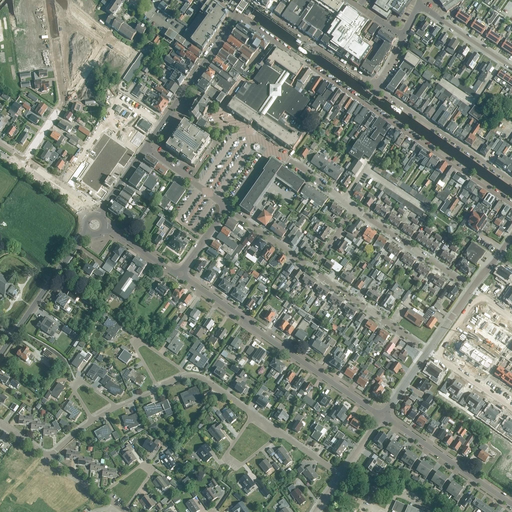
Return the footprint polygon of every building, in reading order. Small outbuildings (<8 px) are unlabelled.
[(90,0),(88,0),(84,6),(88,9),(94,2),(90,0)] [(120,20),(114,17),(123,5),(116,0),(113,0),(106,11),(111,15),(105,24),(114,29),(131,41),(136,33),(142,37),(146,30),(138,24),(134,30),(120,20)] [(184,15),(193,0),(184,0),(183,1),(187,3),(181,12),(184,15)] [(276,4),(273,2),(270,0),(256,0),(257,1),(273,12),(275,9),(273,8),(276,4)] [(294,27),(295,26),(309,6),(312,0),(294,0),(282,18),(294,27)] [(332,0),(317,0),(312,8),(298,29),(305,34),(314,40),(315,40),(318,42),(342,6),(332,0)] [(400,17),(405,8),(409,0),(378,0),(372,10),(387,20),(391,13),(392,12),(393,12),(400,17)] [(465,0),(477,2),(478,0),(437,0),(447,13),(460,3),(461,4),(464,0),(465,0)] [(202,52),(214,36),(221,26),(221,25),(228,16),(218,9),(219,8),(209,1),(182,38),(201,52),(202,52)] [(279,17),(287,5),(282,1),(274,13),(279,17)] [(163,13),(165,10),(168,6),(162,2),(157,9),(163,13)] [(298,29),(312,8),(309,6),(295,26),(298,29)] [(325,36),(319,43),(328,49),(336,55),(342,46),(349,36),(352,31),(354,29),(353,28),(355,26),(354,26),(361,17),(354,13),(346,8),(336,22),(335,21),(325,36)] [(461,22),(465,16),(461,13),(463,10),(461,9),(458,12),(459,13),(455,18),(461,22)] [(498,15),(494,12),(492,15),(493,15),(490,20),(488,20),(488,25),(491,25),(498,15)] [(465,16),(461,22),(466,25),(470,20),(473,17),(471,15),(469,18),(465,16)] [(342,46),(336,55),(342,58),(343,58),(342,58),(347,62),(347,61),(348,61),(348,62),(352,64),(358,69),(364,61),(363,60),(371,48),(367,46),(369,43),(364,39),(362,42),(357,39),(361,34),(360,33),(368,22),(361,17),(354,26),(355,26),(353,28),(354,29),(352,31),(349,36),(342,46)] [(86,30),(85,23),(69,25),(69,18),(61,19),(62,33),(86,30)] [(476,32),(480,26),(476,23),(478,20),(476,19),(474,23),(470,28),(476,32)] [(362,33),(360,36),(361,36),(364,39),(366,36),(374,26),(369,22),(369,23),(362,33)] [(264,51),(269,44),(257,35),(240,23),(236,30),(249,40),(252,42),(254,44),(252,47),(257,51),(259,48),(264,51)] [(424,33),(428,26),(424,23),(421,27),(420,26),(418,29),(419,29),(419,30),(416,34),(418,35),(422,38),(425,33),(424,33)] [(480,26),(476,32),(482,36),(485,30),(486,30),(488,27),(486,25),(484,28),(480,26)] [(374,26),(365,38),(366,39),(369,35),(372,38),(379,29),(374,26)] [(162,33),(160,34),(164,37),(165,36),(166,37),(164,40),(170,44),(172,41),(176,43),(185,49),(199,59),(202,55),(196,50),(191,46),(190,45),(165,28),(164,29),(162,33)] [(434,38),(435,36),(439,31),(434,28),(427,39),(429,41),(432,37),(434,38)] [(378,36),(377,37),(391,46),(396,39),(392,36),(382,29),(378,36)] [(491,42),(495,36),(492,34),(494,31),(492,29),(489,33),(490,33),(486,38),(491,42)] [(256,50),(252,47),(254,44),(252,42),(249,40),(248,41),(235,31),(231,36),(249,50),(254,54),(256,50)] [(443,47),(446,41),(448,37),(443,34),(439,41),(436,46),(439,48),(440,45),(443,47)] [(254,54),(249,50),(231,36),(227,43),(239,52),(246,57),(250,60),(254,54)] [(495,36),(491,42),(497,46),(501,40),(501,41),(503,37),(501,36),(499,39),(495,36)] [(507,52),(511,46),(507,43),(509,41),(507,39),(504,43),(505,43),(501,49),(507,52)] [(453,40),(446,51),(452,56),(455,52),(454,51),(459,44),(453,40)] [(180,57),(183,59),(184,58),(186,60),(187,61),(194,66),(198,60),(185,51),(183,51),(184,49),(176,43),(173,48),(181,54),(179,56),(180,57)] [(233,57),(237,52),(226,44),(222,49),(233,57)] [(385,44),(371,64),(378,69),(392,49),(385,44)] [(262,68),(277,50),(272,46),(255,66),(258,68),(260,66),(262,68)] [(465,58),(469,51),(463,47),(459,54),(457,58),(460,60),(462,56),(465,58)] [(109,48),(106,53),(113,58),(116,53),(109,48)] [(229,63),(227,66),(232,69),(241,75),(247,68),(238,61),(222,49),(217,57),(226,63),(227,62),(229,63)] [(302,138),(278,122),(285,112),(296,120),(309,101),(290,87),(303,68),(297,63),(296,64),(295,63),(294,63),(295,62),(277,50),(264,68),(264,67),(253,80),(259,85),(258,87),(254,85),(251,86),(246,82),(233,101),(232,100),(226,108),(227,109),(227,110),(251,126),(253,123),(254,124),(257,126),(256,127),(292,152),(302,138)] [(369,63),(375,54),(372,51),(365,60),(369,63)] [(106,53),(103,57),(110,62),(113,58),(106,53)] [(404,62),(414,69),(415,70),(420,62),(408,54),(407,53),(405,57),(403,60),(404,61),(403,62),(404,62)] [(464,63),(457,74),(460,76),(466,66),(472,70),(476,65),(474,65),(479,58),(474,54),(469,61),(469,62),(467,65),(464,63)] [(246,65),(249,61),(242,55),(239,60),(246,65)] [(186,78),(189,73),(165,56),(162,60),(164,62),(175,69),(174,70),(186,78)] [(440,63),(443,59),(439,56),(436,61),(433,64),(437,67),(440,63)] [(103,57),(100,62),(107,67),(110,62),(103,57)] [(190,72),(194,66),(187,61),(184,58),(183,59),(180,57),(178,60),(175,58),(173,61),(182,68),(182,67),(183,67),(190,72)] [(227,66),(225,63),(217,57),(213,63),(214,64),(234,79),(233,80),(236,82),(240,76),(227,66)] [(432,65),(436,61),(431,57),(427,62),(432,65)] [(451,67),(456,59),(454,57),(450,62),(450,63),(448,66),(451,67)] [(100,62),(97,66),(104,71),(107,67),(100,62)] [(414,69),(404,62),(398,69),(399,69),(401,70),(400,72),(399,71),(399,72),(398,71),(387,87),(388,88),(386,90),(392,94),(400,84),(402,85),(403,85),(408,78),(407,78),(413,69),(414,69)] [(366,63),(360,70),(371,77),(372,78),(374,78),(376,75),(378,71),(366,63)] [(483,65),(479,71),(483,74),(485,72),(487,73),(492,67),(487,64),(485,67),(483,65)] [(147,74),(151,68),(146,65),(142,71),(147,74)] [(233,86),(234,85),(230,82),(231,80),(211,65),(209,69),(229,83),(233,86)] [(179,88),(185,79),(168,68),(167,70),(172,73),(168,79),(170,80),(169,81),(179,88)] [(300,90),(311,73),(305,69),(297,82),(298,82),(296,87),(300,90)] [(94,70),(91,75),(98,80),(101,75),(94,70)] [(228,93),(233,87),(217,75),(217,76),(208,70),(204,76),(228,93)] [(429,81),(434,75),(427,70),(423,77),(429,81)] [(36,73),(34,74),(35,81),(40,80),(39,78),(48,77),(47,72),(36,73)] [(502,80),(505,76),(500,72),(497,77),(496,76),(493,80),(496,82),(498,78),(501,80),(502,80)] [(91,75),(88,80),(95,85),(98,80),(91,75)] [(481,75),(478,80),(483,83),(487,77),(484,75),(483,76),(481,75)] [(225,97),(228,93),(204,76),(201,80),(211,86),(211,87),(216,90),(225,97)] [(507,84),(510,79),(505,76),(502,80),(501,80),(499,83),(501,85),(503,81),(506,83),(507,84)] [(174,96),(179,88),(168,81),(168,80),(163,77),(160,81),(165,84),(163,87),(166,90),(174,96)] [(314,94),(323,81),(317,78),(309,91),(314,94)] [(41,84),(41,80),(33,81),(35,90),(41,90),(41,93),(47,93),(47,89),(49,89),(49,83),(41,84)] [(88,80),(85,84),(92,89),(95,85),(88,80)] [(220,105),(225,97),(216,90),(211,87),(211,86),(201,80),(195,88),(213,100),(216,102),(220,105)] [(320,98),(321,96),(321,97),(329,86),(324,82),(317,93),(317,94),(316,95),(319,97),(320,98),(320,97),(320,98)] [(85,84),(81,89),(89,94),(92,89),(85,84)] [(150,91),(144,87),(139,84),(132,94),(135,97),(139,92),(144,95),(145,94),(147,96),(150,91)] [(161,94),(171,101),(173,96),(157,86),(157,85),(155,84),(153,88),(155,90),(154,90),(161,94)] [(408,89),(403,85),(402,85),(394,96),(401,100),(407,92),(407,91),(408,89)] [(418,99),(419,100),(424,94),(427,88),(424,86),(423,85),(414,98),(413,97),(411,98),(407,104),(412,108),(418,99)] [(319,97),(311,108),(316,111),(320,105),(324,108),(327,103),(336,90),(330,86),(327,91),(322,99),(320,98),(319,97)] [(333,107),(341,94),(336,90),(327,103),(324,108),(322,110),(328,113),(332,106),(333,107)] [(165,109),(168,104),(155,95),(150,91),(147,96),(150,97),(149,98),(165,109)] [(407,92),(401,100),(406,103),(412,94),(413,92),(411,91),(410,93),(407,91),(407,92)] [(442,94),(439,92),(438,92),(436,96),(435,97),(438,99),(444,103),(446,101),(447,98),(444,96),(442,94)] [(171,101),(161,94),(160,95),(157,93),(155,95),(168,104),(171,101)] [(36,103),(38,100),(29,94),(27,97),(36,103)] [(425,100),(426,100),(426,99),(427,96),(426,95),(424,94),(419,100),(418,99),(412,108),(417,111),(425,100)] [(340,111),(348,99),(342,95),(334,107),(336,109),(330,119),(333,121),(340,111)] [(425,100),(417,111),(422,115),(429,105),(426,103),(430,98),(427,96),(426,99),(426,100),(425,100)] [(195,120),(198,122),(196,124),(203,129),(207,122),(202,119),(203,117),(204,117),(203,117),(208,110),(206,109),(208,107),(207,107),(209,103),(207,102),(208,101),(201,97),(197,103),(196,103),(192,109),(193,109),(188,116),(195,120)] [(161,114),(165,109),(149,98),(145,104),(150,107),(161,114)] [(348,99),(340,111),(345,114),(347,112),(353,102),(348,99)] [(106,109),(108,107),(98,101),(96,102),(106,109)] [(437,125),(451,104),(446,101),(444,103),(440,109),(432,121),(437,125)] [(352,116),(359,106),(354,102),(346,115),(347,115),(342,122),(346,125),(352,116)] [(16,115),(21,107),(15,103),(10,110),(16,115)] [(38,109),(44,113),(47,109),(41,104),(39,106),(37,104),(35,107),(38,108),(38,109)] [(79,106),(74,104),(71,111),(76,113),(76,114),(80,116),(83,107),(79,106)] [(457,109),(451,104),(437,125),(443,129),(451,118),(457,109)] [(436,111),(438,107),(435,105),(432,108),(431,110),(428,108),(423,115),(430,120),(435,112),(436,111)] [(38,108),(35,107),(34,106),(31,110),(35,112),(35,113),(41,117),(44,113),(38,109),(38,108)] [(357,116),(363,108),(359,106),(352,116),(355,117),(351,124),(352,125),(353,122),(356,118),(357,116)] [(472,117),(474,119),(478,122),(484,114),(474,107),(471,110),(468,115),(472,117)] [(306,108),(300,118),(304,121),(311,111),(306,108)] [(363,120),(369,113),(363,108),(357,116),(356,118),(353,122),(357,124),(354,129),(354,130),(349,137),(351,139),(353,136),(356,132),(363,120)] [(463,111),(461,109),(460,108),(457,111),(461,114),(465,117),(467,114),(466,113),(463,111)] [(455,122),(461,114),(457,111),(452,118),(453,120),(445,131),(452,136),(458,128),(458,126),(456,124),(454,125),(453,124),(454,123),(453,122),(454,121),(455,122)] [(36,125),(39,121),(37,119),(38,118),(29,112),(25,118),(36,125)] [(328,121),(333,114),(330,112),(323,123),(326,124),(328,121)] [(73,120),(75,118),(67,113),(64,118),(69,122),(71,119),(73,120)] [(356,132),(353,136),(356,138),(362,130),(364,127),(367,129),(375,117),(370,113),(357,133),(356,132)] [(470,127),(474,119),(472,117),(465,128),(465,127),(462,132),(457,139),(464,143),(473,129),(470,127)] [(362,135),(348,155),(359,163),(363,156),(364,157),(368,160),(369,160),(376,149),(391,128),(386,125),(387,125),(378,119),(372,129),(369,127),(363,136),(362,135)] [(142,121),(137,128),(147,134),(152,127),(142,121)] [(65,125),(61,122),(58,127),(65,132),(67,133),(68,133),(70,134),(72,131),(71,131),(73,128),(66,123),(65,125)] [(195,168),(213,142),(184,122),(166,148),(195,168)] [(479,136),(486,127),(479,122),(465,143),(477,151),(483,142),(477,139),(476,140),(474,138),(476,134),(479,136)] [(13,129),(15,126),(13,125),(11,128),(10,127),(6,134),(7,134),(7,135),(11,138),(13,134),(15,136),(18,132),(13,129)] [(457,139),(462,132),(459,129),(462,126),(460,125),(458,128),(458,129),(453,136),(457,139)] [(29,131),(31,129),(26,126),(25,128),(25,129),(19,138),(21,139),(18,143),(22,145),(27,138),(26,137),(27,136),(26,135),(28,131),(29,131)] [(88,137),(91,133),(81,127),(78,130),(88,137)] [(338,137),(342,131),(338,129),(334,135),(338,137)] [(400,134),(394,130),(393,133),(391,132),(378,151),(383,153),(388,146),(387,145),(389,142),(390,143),(391,141),(392,142),(393,142),(394,143),(400,134)] [(146,137),(138,131),(130,142),(138,148),(146,137)] [(487,142),(493,133),(491,131),(484,140),(487,142)] [(60,137),(54,133),(50,138),(57,142),(58,141),(61,143),(64,138),(61,136),(60,137)] [(76,144),(77,144),(80,140),(73,135),(72,137),(68,134),(66,137),(71,140),(76,144)] [(78,179),(76,182),(80,185),(82,183),(96,192),(95,195),(102,200),(107,193),(100,188),(103,184),(107,187),(108,186),(110,188),(110,187),(115,181),(115,180),(111,178),(110,179),(108,177),(118,164),(124,168),(134,153),(126,147),(125,148),(103,134),(82,164),(86,166),(77,179),(78,179)] [(399,149),(407,138),(401,135),(394,146),(399,149)] [(407,139),(401,147),(404,149),(401,152),(404,154),(412,142),(407,139)] [(485,146),(480,153),(485,157),(491,149),(494,151),(501,141),(498,139),(494,144),(492,142),(488,148),(485,146)] [(494,151),(497,153),(495,155),(498,157),(497,159),(498,159),(495,164),(502,169),(508,160),(503,156),(509,147),(506,145),(501,141),(494,151)] [(48,153),(53,146),(48,142),(43,149),(48,153)] [(413,153),(418,146),(413,143),(406,153),(408,155),(411,151),(413,153)] [(410,168),(413,164),(423,150),(418,146),(413,153),(415,155),(413,159),(412,158),(406,166),(410,168)] [(304,159),(311,150),(305,147),(299,155),(300,156),(300,157),(301,158),(302,157),(304,159)] [(426,158),(429,154),(423,150),(421,151),(417,158),(413,164),(416,165),(419,162),(420,160),(423,162),(426,158)] [(48,154),(45,152),(41,159),(46,162),(48,159),(54,163),(59,156),(54,153),(48,154)] [(316,167),(323,156),(322,154),(320,157),(316,155),(310,163),(316,167)] [(423,162),(422,163),(423,163),(419,169),(422,171),(432,156),(429,154),(426,158),(423,162)] [(321,170),(327,162),(323,160),(325,157),(323,156),(316,167),(321,170)] [(168,171),(165,169),(147,157),(143,162),(151,168),(150,169),(153,171),(154,170),(164,177),(168,171)] [(435,168),(439,161),(433,157),(429,163),(424,170),(427,171),(431,165),(435,168)] [(508,160),(502,169),(506,171),(511,162),(511,161),(510,160),(511,158),(510,157),(508,160)] [(66,165),(67,163),(61,159),(60,161),(55,168),(60,171),(64,164),(66,165)] [(279,166),(271,160),(263,172),(262,171),(247,193),(248,194),(238,208),(247,215),(252,208),(250,207),(273,176),(292,189),(291,190),(297,195),(305,183),(280,165),(279,166)] [(347,171),(355,176),(362,165),(355,160),(347,171)] [(326,174),(332,166),(334,163),(332,162),(330,164),(327,162),(321,170),(320,170),(326,174)] [(442,175),(448,167),(441,162),(436,170),(436,171),(435,172),(431,178),(430,180),(433,182),(438,175),(439,175),(440,173),(442,175)] [(148,177),(149,177),(156,182),(157,180),(150,175),(152,171),(142,164),(139,169),(149,176),(148,177)] [(331,178),(339,167),(337,165),(335,168),(332,166),(326,174),(331,178)] [(339,167),(331,178),(336,181),(342,173),(339,171),(341,168),(339,167)] [(442,190),(449,180),(448,179),(454,171),(449,168),(440,180),(439,182),(438,184),(437,184),(435,187),(436,188),(434,191),(438,194),(441,190),(441,191),(442,190)] [(151,192),(157,184),(148,178),(149,177),(148,177),(138,170),(128,184),(135,189),(140,192),(144,186),(151,192)] [(353,178),(355,176),(347,171),(343,177),(345,178),(341,185),(346,188),(350,182),(350,181),(352,178),(353,178)] [(457,183),(462,176),(457,173),(452,180),(448,185),(451,187),(455,182),(457,183)] [(462,176),(457,183),(455,187),(457,189),(458,187),(461,189),(467,180),(462,176)] [(464,197),(473,184),(469,181),(464,189),(462,192),(463,192),(459,198),(462,200),(464,197)] [(370,191),(373,186),(366,182),(363,187),(370,191)] [(176,206),(185,192),(174,183),(162,200),(158,206),(167,211),(170,206),(168,205),(170,202),(176,206)] [(473,184),(464,197),(466,199),(469,195),(467,194),(469,192),(471,194),(477,186),(473,184)] [(304,200),(312,189),(307,185),(301,193),(305,196),(303,198),(304,200)] [(360,202),(363,197),(358,194),(362,188),(357,185),(353,191),(356,193),(353,197),(360,202)] [(139,203),(140,201),(133,196),(135,194),(126,187),(123,192),(134,199),(133,200),(139,203)] [(474,201),(482,190),(477,187),(472,195),(474,196),(472,200),(474,201)] [(311,201),(317,193),(312,189),(304,200),(306,201),(308,198),(311,201)] [(449,196),(447,194),(443,191),(442,190),(441,191),(441,190),(438,194),(436,197),(444,202),(446,200),(447,200),(449,196)] [(482,190),(474,201),(477,203),(479,201),(477,200),(478,198),(482,201),(487,193),(482,190)] [(128,204),(131,199),(122,193),(119,197),(128,204)] [(315,207),(323,196),(317,193),(311,201),(315,203),(313,206),(315,207)] [(368,199),(364,205),(369,208),(373,202),(376,198),(371,195),(369,194),(366,197),(368,199)] [(490,209),(496,200),(488,194),(480,205),(478,204),(474,210),(471,214),(472,215),(468,222),(470,224),(468,226),(472,228),(471,229),(477,233),(479,230),(481,231),(483,229),(487,223),(489,219),(487,218),(492,210),(490,209)] [(323,196),(315,207),(316,208),(318,206),(322,208),(328,200),(323,196)] [(115,202),(124,208),(125,209),(128,205),(118,198),(115,202)] [(447,209),(449,211),(451,212),(459,201),(455,199),(452,203),(450,206),(448,209),(447,209)] [(492,221),(495,217),(503,205),(498,201),(492,210),(487,218),(489,219),(492,221)] [(125,209),(124,208),(122,210),(114,204),(109,212),(117,218),(119,219),(120,219),(122,216),(122,215),(123,213),(129,217),(127,219),(141,228),(145,221),(143,220),(142,222),(142,221),(139,219),(125,209)] [(334,214),(339,208),(334,204),(330,210),(332,211),(331,212),(334,214)] [(261,224),(273,208),(270,206),(266,212),(268,213),(267,214),(264,212),(257,221),(261,224)] [(379,215),(384,208),(380,206),(380,207),(378,206),(374,211),(379,215)] [(505,218),(511,210),(506,206),(500,215),(502,217),(501,218),(500,218),(498,220),(497,219),(494,224),(499,227),(505,218)] [(273,208),(261,224),(265,227),(272,218),(270,217),(271,215),(271,216),(275,210),(273,208)] [(339,208),(334,214),(338,217),(338,216),(340,217),(344,211),(339,208)] [(384,208),(379,215),(384,219),(388,213),(386,211),(387,211),(384,208)] [(392,225),(397,218),(394,216),(393,216),(391,215),(387,221),(392,225)] [(303,217),(296,226),(299,229),(306,219),(303,217)] [(315,224),(318,226),(321,222),(314,217),(311,222),(313,223),(313,222),(315,224)] [(160,229),(165,221),(162,218),(156,226),(160,229)] [(397,218),(392,225),(398,228),(402,222),(400,221),(400,220),(397,218)] [(171,230),(175,224),(167,219),(164,224),(171,230)] [(232,233),(236,236),(238,234),(239,234),(241,231),(236,228),(238,224),(230,219),(225,226),(233,232),(232,233)] [(358,231),(363,224),(358,221),(354,227),(352,225),(348,231),(352,235),(356,229),(358,231)] [(276,234),(283,224),(280,222),(277,226),(275,224),(270,230),(276,234)] [(291,232),(295,226),(291,223),(287,229),(291,232)] [(283,224),(276,234),(282,239),(286,232),(284,230),(286,227),(283,224)] [(406,234),(411,227),(408,225),(407,226),(405,225),(401,230),(406,234)] [(295,227),(288,237),(291,240),(288,244),(293,247),(302,235),(297,231),(298,230),(295,227)] [(320,232),(327,236),(330,231),(324,227),(323,229),(322,229),(320,232)] [(411,227),(406,234),(411,238),(415,232),(413,230),(414,230),(411,227)] [(236,236),(232,233),(231,233),(224,228),(221,233),(227,238),(229,235),(236,240),(241,243),(243,241),(236,236)] [(365,241),(372,231),(368,228),(362,237),(365,238),(364,240),(365,241)] [(159,237),(162,233),(159,231),(156,235),(154,238),(155,238),(152,242),(157,246),(160,242),(162,240),(161,240),(162,239),(159,237)] [(183,242),(179,240),(183,234),(179,231),(168,246),(175,251),(176,250),(179,252),(181,249),(183,250),(187,245),(186,245),(188,242),(185,239),(183,242)] [(372,231),(365,241),(369,244),(376,234),(372,231)] [(323,242),(327,236),(320,232),(318,235),(319,236),(317,238),(323,242)] [(420,244),(424,237),(422,236),(423,235),(421,233),(420,234),(415,240),(420,244)] [(231,257),(238,247),(220,234),(216,239),(224,245),(222,247),(214,242),(211,247),(218,252),(220,249),(231,257)] [(243,241),(241,243),(234,253),(237,255),(238,256),(249,242),(251,244),(256,237),(251,234),(246,240),(244,239),(243,241)] [(313,238),(308,234),(306,236),(312,240),(311,241),(315,243),(317,240),(314,238),(313,238)] [(353,243),(355,239),(348,234),(345,238),(353,243)] [(424,237),(420,244),(425,247),(429,241),(426,239),(427,238),(425,236),(424,237)] [(380,237),(372,247),(377,250),(381,252),(388,242),(380,237)] [(260,252),(266,245),(258,239),(253,247),(253,246),(247,254),(252,258),(258,250),(260,252)] [(338,245),(349,252),(350,250),(346,247),(348,245),(349,246),(351,243),(345,239),(343,242),(341,241),(338,245)] [(358,247),(362,242),(358,239),(354,244),(358,247)] [(429,250),(434,244),(429,241),(425,247),(429,250)] [(310,251),(307,249),(309,246),(303,242),(299,248),(302,250),(302,249),(305,251),(303,254),(306,256),(311,260),(315,254),(310,251)] [(439,246),(435,243),(434,244),(429,250),(434,253),(438,247),(439,246)] [(391,254),(396,248),(391,244),(387,250),(389,251),(388,252),(391,254)] [(470,254),(467,258),(468,259),(467,260),(475,265),(480,259),(485,253),(473,244),(467,253),(470,254)] [(352,255),(349,252),(338,245),(335,250),(342,254),(343,251),(347,254),(346,256),(350,259),(352,255)] [(116,263),(124,251),(118,246),(113,253),(116,255),(112,261),(109,259),(106,263),(114,269),(117,264),(116,263)] [(275,251),(269,247),(267,251),(265,250),(257,262),(260,265),(264,260),(267,262),(275,251)] [(396,248),(391,254),(395,257),(395,256),(397,257),(401,251),(396,248)] [(215,260),(219,255),(210,249),(206,254),(215,260)] [(445,261),(449,255),(447,253),(447,252),(446,251),(445,252),(444,251),(440,258),(445,261)] [(126,271),(135,258),(126,252),(119,262),(122,264),(125,260),(128,262),(123,269),(126,271)] [(406,264),(410,258),(405,254),(401,260),(403,261),(402,262),(406,264)] [(449,255),(445,261),(450,265),(455,258),(454,258),(455,257),(453,256),(452,257),(449,255)] [(269,265),(273,268),(276,268),(279,264),(281,266),(286,259),(281,256),(279,258),(275,256),(269,265)] [(410,258),(406,264),(409,267),(410,266),(411,267),(415,261),(410,258)] [(472,269),(464,264),(463,264),(466,261),(462,258),(456,266),(460,269),(460,271),(467,276),(470,272),(472,274),(475,270),(473,268),(472,269)] [(126,301),(141,281),(138,279),(147,266),(136,259),(127,271),(127,272),(113,292),(126,301)] [(341,268),(345,262),(341,259),(337,264),(332,261),(330,263),(328,261),(324,266),(331,271),(332,268),(334,270),(338,265),(341,268)] [(202,264),(198,261),(196,265),(197,266),(194,269),(200,273),(203,269),(207,264),(204,262),(202,264)] [(214,268),(217,263),(214,261),(210,267),(207,271),(209,273),(204,279),(210,283),(215,276),(216,277),(218,274),(212,270),(213,269),(214,268)] [(96,270),(98,267),(93,263),(90,268),(87,265),(83,271),(90,276),(92,273),(101,279),(104,275),(103,274),(105,272),(100,269),(98,271),(96,270)] [(109,274),(113,269),(106,264),(102,269),(109,274)] [(282,274),(287,278),(294,269),(290,265),(287,269),(287,268),(282,274)] [(421,275),(426,268),(420,265),(416,271),(418,272),(417,273),(421,275)] [(502,267),(497,275),(500,277),(498,280),(502,282),(504,280),(507,282),(511,275),(511,270),(510,270),(508,272),(502,267)] [(426,268),(421,275),(424,277),(425,276),(427,278),(431,272),(426,268)] [(378,273),(374,270),(369,277),(373,280),(378,273)] [(259,275),(254,271),(251,276),(256,280),(259,275)] [(293,290),(298,282),(297,281),(302,274),(297,271),(292,278),(294,279),(292,283),(294,284),(294,285),(293,284),(291,288),(293,290)] [(346,281),(352,273),(350,271),(348,274),(347,273),(346,275),(344,273),(340,278),(346,281)] [(352,273),(346,281),(351,285),(354,280),(351,279),(352,277),(354,274),(352,273)] [(13,284),(1,275),(0,276),(0,293),(4,297),(6,294),(13,300),(19,292),(11,286),(13,284)] [(265,285),(268,280),(262,275),(258,280),(265,285)] [(436,286),(441,279),(436,275),(432,281),(433,282),(433,283),(436,286)] [(305,288),(310,280),(305,276),(302,281),(305,283),(304,284),(303,287),(305,288)] [(223,292),(229,285),(226,283),(229,279),(227,277),(224,281),(223,281),(219,288),(221,289),(220,290),(223,292)] [(362,284),(365,281),(362,279),(360,282),(359,282),(355,288),(359,291),(361,288),(362,289),(365,286),(362,284)] [(441,279),(436,286),(439,288),(440,287),(442,288),(446,282),(441,279)] [(310,280),(305,288),(307,290),(308,287),(309,288),(310,286),(313,288),(316,284),(310,280)] [(393,293),(398,286),(396,285),(394,283),(389,289),(393,293)] [(165,286),(162,284),(161,285),(160,284),(157,289),(154,286),(150,291),(150,292),(148,294),(152,297),(154,294),(156,296),(158,293),(164,298),(169,290),(164,287),(165,286)] [(229,285),(223,292),(226,294),(227,294),(228,294),(232,287),(233,288),(235,285),(233,284),(231,286),(229,285)] [(425,285),(421,290),(426,293),(430,288),(425,285)] [(236,300),(244,289),(239,286),(236,290),(231,297),(233,298),(233,299),(235,301),(236,300)] [(318,298),(324,290),(319,286),(316,290),(318,292),(317,294),(318,294),(316,296),(318,298)] [(452,287),(448,293),(444,290),(439,298),(442,300),(445,296),(446,297),(448,298),(450,295),(454,297),(458,291),(452,287)] [(244,289),(236,300),(237,301),(236,301),(239,303),(239,302),(242,304),(246,297),(249,293),(246,291),(244,289)] [(287,298),(290,293),(283,289),(280,293),(287,298)] [(371,299),(377,291),(375,289),(373,292),(373,291),(372,293),(369,291),(366,295),(371,299)] [(177,290),(171,298),(177,303),(184,293),(180,290),(179,292),(177,290)] [(324,290),(318,298),(320,299),(322,297),(323,296),(326,298),(329,293),(324,290)] [(377,291),(371,299),(376,303),(379,298),(377,296),(378,295),(377,295),(379,292),(377,291)] [(409,291),(402,300),(405,302),(411,292),(409,291)] [(78,298),(70,292),(67,296),(67,297),(66,298),(60,293),(56,298),(58,299),(55,303),(55,305),(56,305),(54,307),(54,308),(57,310),(58,310),(60,308),(65,312),(68,307),(66,306),(69,301),(71,303),(74,304),(75,302),(78,298)] [(189,297),(186,295),(179,305),(182,307),(184,304),(187,306),(192,299),(189,297)] [(332,307),(338,299),(333,295),(329,300),(332,302),(331,303),(332,304),(330,306),(332,307)] [(389,312),(393,306),(391,305),(395,300),(388,296),(381,306),(389,312)] [(257,301),(256,299),(253,297),(250,301),(250,300),(245,307),(250,311),(255,304),(258,306),(263,300),(259,298),(257,301)] [(338,299),(332,307),(334,309),(336,306),(336,307),(337,305),(340,307),(343,303),(338,299)] [(433,306),(438,310),(442,304),(438,301),(433,306)] [(288,311),(292,306),(286,302),(283,307),(288,311)] [(346,317),(352,309),(346,305),(343,310),(346,311),(345,313),(344,316),(346,317)] [(423,319),(409,310),(404,317),(419,328),(423,323),(427,326),(426,327),(431,330),(436,322),(431,318),(433,315),(434,316),(436,313),(430,308),(423,319)] [(304,318),(307,314),(300,309),(297,313),(304,318)] [(352,309),(346,317),(348,318),(349,316),(350,316),(351,315),(354,317),(357,312),(352,309)] [(200,314),(195,311),(192,314),(190,316),(191,316),(190,318),(189,320),(188,322),(194,326),(197,322),(195,321),(200,314)] [(277,313),(273,311),(272,313),(270,311),(269,313),(268,312),(264,319),(265,320),(265,321),(267,323),(268,322),(269,324),(277,313)] [(321,323),(308,315),(304,320),(310,323),(310,322),(318,328),(321,323)] [(358,328),(365,318),(360,315),(354,324),(356,326),(356,327),(358,328)] [(284,332),(289,325),(285,323),(288,319),(286,317),(278,328),(281,330),(281,331),(282,332),(283,332),(284,332)] [(37,328),(49,336),(53,330),(56,332),(58,330),(53,326),(54,324),(45,318),(41,324),(40,323),(40,324),(38,324),(37,326),(37,327),(37,328)] [(122,328),(109,318),(103,326),(108,329),(106,333),(108,334),(105,339),(108,341),(109,340),(110,341),(113,338),(114,339),(117,336),(116,335),(119,330),(120,331),(122,328)] [(328,328),(333,320),(330,318),(325,325),(328,328)] [(484,319),(478,328),(483,331),(489,323),(484,319)] [(211,328),(214,324),(208,320),(203,327),(200,325),(197,330),(193,335),(199,339),(206,330),(208,332),(208,331),(209,332),(212,329),(211,328)] [(369,331),(374,324),(369,321),(364,328),(366,329),(364,332),(363,334),(365,336),(369,331)] [(290,336),(294,330),(291,328),(293,324),(291,323),(284,333),(287,334),(287,335),(288,336),(289,336),(290,336)] [(483,331),(482,332),(487,336),(488,334),(488,333),(493,326),(489,323),(483,331)] [(374,324),(369,331),(373,334),(378,327),(374,324)] [(493,326),(488,333),(488,334),(492,336),(492,337),(498,329),(493,326)] [(69,335),(71,332),(64,327),(62,330),(69,335)] [(221,341),(226,333),(221,329),(216,336),(213,334),(211,337),(207,343),(210,345),(211,343),(214,346),(218,339),(221,341)] [(492,336),(491,338),(496,342),(496,341),(502,332),(498,329),(492,337),(492,336)] [(307,335),(300,330),(299,332),(295,337),(302,342),(306,337),(307,335)] [(385,342),(389,335),(382,330),(377,337),(374,342),(377,345),(379,342),(378,341),(380,338),(385,342)] [(176,333),(173,331),(169,338),(171,340),(171,341),(170,342),(171,343),(167,349),(177,356),(183,346),(177,341),(178,340),(175,338),(178,333),(176,332),(176,333)] [(317,353),(322,345),(319,342),(324,335),(319,331),(315,336),(318,338),(312,348),(314,349),(314,350),(317,353)] [(354,338),(357,334),(354,332),(348,341),(350,343),(354,338)] [(502,332),(496,341),(501,344),(501,343),(506,335),(502,332)] [(506,335),(501,343),(506,346),(511,338),(506,335)] [(238,347),(241,343),(236,339),(231,346),(230,346),(227,349),(230,351),(233,348),(236,350),(237,351),(239,348),(238,347)] [(201,370),(205,364),(208,360),(199,354),(204,347),(203,347),(204,345),(197,340),(191,349),(196,352),(189,362),(201,370)] [(322,345),(317,353),(320,355),(321,354),(323,356),(330,346),(332,348),(336,343),(331,340),(326,347),(322,345)] [(468,343),(461,352),(466,356),(473,346),(468,343)] [(389,355),(395,347),(390,344),(384,352),(389,355)] [(126,365),(132,357),(127,353),(129,351),(122,346),(120,349),(124,352),(118,359),(126,365)] [(473,346),(466,356),(470,359),(477,349),(476,350),(472,347),(473,346)] [(257,353),(250,348),(246,353),(253,358),(252,360),(258,365),(261,361),(260,361),(265,354),(259,350),(257,353)] [(29,351),(26,349),(25,350),(24,349),(23,350),(22,349),(20,352),(19,352),(19,353),(18,353),(17,355),(17,356),(26,363),(28,359),(31,361),(34,358),(31,355),(28,353),(29,351)] [(477,349),(470,359),(475,362),(481,352),(477,349)] [(53,363),(57,357),(47,350),(43,355),(53,363)] [(393,355),(392,357),(396,360),(397,358),(398,358),(404,363),(408,358),(406,357),(407,354),(405,353),(402,351),(399,356),(396,354),(395,353),(393,355)] [(481,352),(475,362),(479,365),(486,355),(481,352)] [(334,368),(343,355),(340,353),(337,358),(338,358),(337,360),(334,357),(329,364),(334,368)] [(86,363),(91,356),(88,354),(84,358),(79,354),(71,365),(78,369),(84,361),(86,363)] [(354,363),(359,356),(355,354),(351,360),(354,363)] [(346,357),(343,355),(334,368),(340,371),(344,365),(341,362),(342,361),(343,362),(346,357)] [(486,355),(479,365),(484,368),(490,358),(486,355)] [(490,358),(484,368),(488,371),(494,364),(495,362),(490,358)] [(272,375),(280,364),(274,360),(270,367),(273,369),(272,370),(269,374),(272,375)] [(223,381),(224,379),(223,379),(226,375),(221,371),(224,366),(218,362),(214,368),(217,369),(214,374),(219,378),(219,379),(223,381)] [(389,371),(388,373),(393,376),(394,373),(396,375),(401,367),(394,362),(393,365),(389,363),(385,369),(389,371)] [(280,364),(272,375),(274,377),(277,373),(276,373),(277,372),(280,374),(285,368),(280,364)] [(94,365),(86,376),(92,380),(95,382),(98,378),(97,376),(96,375),(97,373),(100,375),(99,376),(103,379),(108,373),(104,370),(102,371),(100,369),(94,365)] [(233,365),(231,369),(238,373),(240,369),(233,365)] [(430,365),(425,372),(432,377),(431,380),(436,383),(438,381),(437,380),(441,373),(430,365)] [(352,380),(356,373),(352,370),(349,368),(344,375),(352,380)] [(500,368),(495,376),(499,379),(505,371),(500,368)] [(364,388),(368,382),(369,381),(364,378),(368,373),(363,369),(360,373),(362,375),(361,377),(357,383),(364,388)] [(381,384),(383,381),(381,379),(385,372),(381,369),(377,376),(374,380),(378,383),(374,389),(375,390),(372,393),(378,397),(380,394),(381,394),(384,390),(378,387),(380,384),(381,384)] [(505,371),(499,379),(504,382),(511,372),(506,369),(505,371)] [(145,379),(132,370),(131,373),(127,371),(122,378),(128,382),(130,379),(135,382),(134,383),(140,388),(144,382),(143,382),(145,379)] [(242,379),(245,373),(241,370),(237,376),(242,379)] [(292,373),(290,372),(283,382),(285,384),(286,382),(289,384),(295,375),(295,374),(293,373),(292,373)] [(9,380),(3,376),(2,378),(1,377),(0,379),(0,381),(5,386),(5,385),(8,387),(10,385),(16,389),(19,385),(13,380),(11,384),(8,382),(9,380)] [(105,376),(101,383),(103,384),(102,385),(105,387),(104,388),(110,392),(111,391),(113,393),(112,394),(115,397),(118,394),(121,396),(123,391),(121,390),(110,382),(111,380),(108,378),(105,376)] [(293,383),(291,386),(291,387),(294,389),(295,389),(298,391),(304,381),(300,378),(297,381),(296,381),(294,384),(293,383)] [(245,390),(244,388),(246,385),(237,379),(234,384),(237,386),(234,390),(242,395),(242,394),(245,395),(248,391),(245,389),(245,390)] [(422,380),(417,387),(423,392),(425,389),(428,391),(431,387),(428,385),(429,384),(422,380)] [(446,383),(440,391),(446,395),(448,392),(451,394),(458,384),(453,381),(449,385),(446,383)] [(57,400),(65,388),(58,383),(52,393),(49,391),(45,398),(48,400),(51,395),(57,400)] [(308,394),(313,387),(307,383),(302,390),(297,397),(300,398),(304,392),(308,394)] [(458,384),(451,394),(453,396),(451,399),(457,403),(462,395),(459,393),(463,388),(458,384)] [(268,390),(268,389),(263,386),(260,389),(256,396),(260,398),(256,404),(261,407),(260,408),(263,410),(264,409),(265,410),(269,404),(266,402),(267,400),(261,395),(264,392),(265,393),(266,391),(267,390),(268,390)] [(200,396),(196,388),(192,390),(192,391),(181,396),(185,405),(198,400),(199,402),(205,400),(203,395),(200,396)] [(275,396),(279,400),(283,394),(279,391),(275,396)] [(465,396),(459,404),(465,408),(467,406),(469,407),(477,397),(471,394),(468,399),(465,396)] [(321,400),(319,403),(325,408),(327,405),(328,405),(331,400),(324,395),(321,400)] [(427,395),(423,401),(424,401),(427,404),(428,404),(433,399),(427,395)] [(477,397),(469,407),(472,409),(470,412),(476,416),(481,408),(478,406),(482,401),(477,397)] [(420,400),(418,402),(422,404),(421,406),(422,406),(419,411),(421,412),(424,408),(427,404),(424,401),(423,402),(420,400)] [(81,413),(75,410),(76,409),(72,406),(73,403),(70,401),(63,410),(66,412),(66,411),(72,415),(72,414),(74,415),(71,419),(75,421),(81,413)] [(170,407),(167,401),(166,401),(167,402),(158,406),(155,407),(154,404),(147,407),(147,408),(144,409),(148,418),(164,411),(164,412),(165,412),(167,418),(173,415),(173,417),(174,417),(171,410),(170,407)] [(404,404),(399,411),(402,413),(402,414),(404,415),(405,415),(410,408),(409,408),(412,404),(408,401),(405,405),(404,404)] [(424,408),(421,412),(423,413),(424,414),(427,410),(428,410),(430,406),(428,404),(427,404),(424,408)] [(286,422),(289,417),(282,413),(285,408),(280,405),(276,410),(279,412),(275,418),(280,422),(282,419),(286,422)] [(343,415),(346,411),(340,406),(335,413),(332,411),(328,416),(334,420),(336,417),(340,420),(340,419),(343,422),(341,424),(342,424),(347,417),(346,417),(343,415)] [(484,410),(478,418),(487,424),(489,421),(488,421),(496,410),(490,407),(487,412),(484,410)] [(412,412),(408,418),(410,419),(410,420),(413,422),(417,415),(414,413),(416,410),(413,408),(411,411),(412,412)] [(236,419),(229,410),(224,415),(223,414),(221,415),(219,412),(216,414),(222,422),(226,419),(230,425),(236,419)] [(496,410),(488,421),(489,421),(491,423),(489,425),(495,429),(500,421),(497,419),(501,414),(496,410)] [(299,424),(303,418),(296,413),(290,421),(292,423),(293,422),(296,424),(292,430),(297,434),(298,433),(300,432),(300,431),(303,426),(304,427),(305,425),(305,424),(303,423),(302,423),(300,425),(299,424)] [(420,417),(416,424),(423,428),(425,426),(429,420),(425,418),(426,416),(424,414),(423,413),(420,417)] [(19,417),(19,425),(31,426),(32,426),(32,423),(32,419),(33,416),(29,415),(29,418),(19,417)] [(138,421),(136,415),(133,416),(133,417),(129,419),(127,415),(121,418),(124,425),(123,425),(125,428),(128,427),(130,430),(138,427),(141,425),(139,420),(138,421)] [(354,419),(349,416),(346,421),(350,424),(350,425),(357,430),(361,425),(359,423),(359,422),(354,418),(354,419)] [(456,420),(463,424),(466,421),(459,416),(456,420)] [(503,423),(497,431),(503,435),(505,432),(507,434),(511,427),(511,421),(509,420),(506,425),(503,423)] [(430,425),(426,430),(428,432),(432,435),(436,429),(432,426),(435,422),(433,421),(430,425)] [(44,431),(43,435),(56,437),(57,431),(58,432),(61,431),(56,422),(55,422),(52,424),(54,427),(54,429),(44,428),(44,431)] [(323,430),(316,425),(317,424),(314,422),(311,426),(315,428),(314,431),(315,432),(311,438),(318,442),(322,436),(323,436),(326,431),(324,429),(323,430)] [(31,426),(31,430),(44,431),(44,428),(45,424),(32,423),(32,426),(31,426)] [(222,428),(219,423),(215,426),(208,431),(214,438),(214,437),(219,443),(225,438),(219,431),(222,428)] [(110,439),(108,437),(111,436),(110,435),(112,434),(107,426),(94,433),(99,442),(104,439),(106,441),(110,439)] [(439,434),(437,438),(439,439),(438,440),(440,441),(441,440),(442,441),(446,434),(444,432),(445,430),(443,428),(441,430),(439,434)] [(334,439),(333,439),(330,443),(343,452),(347,446),(341,441),(344,436),(338,432),(334,439)] [(383,444),(387,438),(379,433),(376,438),(375,438),(373,441),(378,444),(377,447),(381,450),(385,445),(383,444)] [(446,439),(444,443),(449,446),(453,440),(450,438),(452,436),(448,433),(445,438),(446,439)] [(463,450),(461,454),(463,456),(464,457),(465,457),(466,458),(470,451),(467,449),(474,438),(471,436),(463,446),(462,449),(463,450)] [(457,442),(452,449),(456,452),(461,445),(462,446),(466,441),(461,438),(457,443),(457,442)] [(343,452),(330,443),(326,439),(322,445),(326,447),(325,449),(327,450),(330,447),(334,450),(332,452),(339,457),(343,452)] [(154,444),(148,440),(143,448),(151,454),(154,450),(157,452),(160,447),(162,445),(159,443),(157,441),(156,441),(154,444)] [(391,454),(398,444),(393,441),(385,452),(387,454),(388,452),(391,454)] [(205,464),(212,458),(209,454),(212,451),(206,444),(196,452),(205,464)] [(398,444),(391,454),(394,457),(393,458),(395,459),(403,448),(398,444)] [(482,451),(477,458),(485,463),(489,456),(484,453),(488,448),(482,444),(478,449),(482,451)] [(129,466),(136,461),(130,453),(133,451),(129,445),(126,447),(127,448),(123,451),(125,455),(122,457),(129,466)] [(286,466),(291,462),(289,459),(285,455),(287,454),(282,448),(275,453),(283,464),(283,463),(286,466)] [(174,461),(170,457),(173,454),(170,449),(165,453),(167,457),(163,460),(162,461),(165,465),(170,471),(176,466),(173,462),(174,461)] [(406,465),(413,455),(408,451),(400,463),(402,464),(403,463),(406,465)] [(79,458),(79,454),(67,452),(66,459),(78,461),(79,458)] [(413,455),(406,465),(409,467),(408,468),(410,470),(418,458),(413,455)] [(92,460),(79,458),(78,461),(78,465),(90,467),(91,464),(92,460)] [(375,462),(371,459),(365,468),(371,472),(373,469),(378,473),(381,468),(380,467),(383,463),(377,459),(375,462)] [(259,466),(265,474),(272,468),(266,460),(259,466)] [(421,475),(428,465),(423,462),(415,473),(417,474),(418,473),(421,475)] [(104,465),(91,464),(90,467),(90,471),(103,473),(103,470),(104,465)] [(428,465),(421,475),(424,477),(423,479),(425,480),(433,469),(428,465)] [(306,470),(303,466),(297,471),(300,475),(302,473),(307,478),(308,477),(312,482),(318,478),(310,467),(306,470)] [(116,471),(103,470),(103,473),(102,477),(115,479),(116,471)] [(436,486),(443,476),(438,472),(430,483),(432,485),(433,483),(436,486)] [(246,476),(240,481),(246,489),(243,491),(247,495),(251,493),(249,490),(254,486),(246,476)] [(443,476),(436,486),(439,488),(438,489),(440,491),(442,488),(448,479),(443,476)] [(160,478),(153,483),(156,488),(158,487),(162,491),(170,486),(165,480),(163,477),(161,479),(160,478)] [(176,488),(179,484),(172,480),(170,484),(176,488)] [(214,488),(217,486),(213,480),(210,482),(211,484),(208,486),(210,488),(207,491),(207,490),(202,493),(205,497),(206,497),(210,503),(217,498),(211,490),(214,488)] [(262,491),(266,489),(259,480),(256,483),(262,491)] [(451,496),(458,486),(452,482),(445,494),(447,495),(448,494),(451,496)] [(292,485),(287,489),(291,494),(291,495),(295,500),(296,499),(299,504),(300,506),(306,502),(304,500),(302,497),(301,498),(300,496),(302,495),(298,489),(296,490),(292,485)] [(458,486),(451,496),(454,498),(453,499),(458,502),(461,498),(459,496),(463,490),(458,486)] [(373,499),(377,490),(371,487),(367,496),(366,496),(365,499),(368,500),(369,498),(373,499)] [(271,495),(266,489),(262,491),(261,492),(266,498),(271,495)] [(242,498),(236,493),(233,496),(239,501),(242,498)] [(470,496),(470,495),(467,500),(466,500),(462,506),(465,508),(467,504),(469,505),(474,498),(473,498),(473,497),(471,496),(470,496)] [(149,500),(147,496),(139,502),(143,507),(145,505),(149,510),(157,504),(152,498),(149,500)] [(178,496),(172,500),(175,504),(181,500),(178,496)] [(287,511),(285,509),(289,507),(284,499),(279,503),(281,506),(279,508),(282,511),(281,511),(287,511)] [(475,510),(481,502),(476,499),(472,505),(475,508),(474,509),(475,510)] [(191,511),(197,511),(200,511),(192,500),(186,504),(191,511)] [(407,507),(396,502),(392,511),(426,511),(427,511),(420,508),(418,511),(407,507)] [(481,511),(485,506),(481,502),(475,510),(476,511),(477,509),(481,511)] [(248,511),(242,503),(234,508),(235,509),(232,511),(248,511)]
